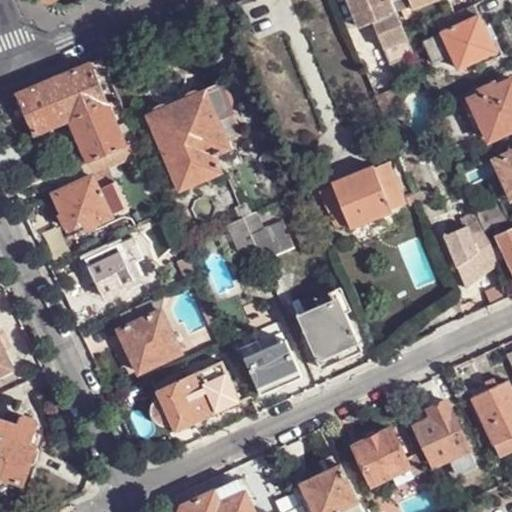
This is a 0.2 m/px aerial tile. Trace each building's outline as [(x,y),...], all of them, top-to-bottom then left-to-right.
[(351,0),(362,26),(376,21),(392,63),(414,54),(406,34),(397,11),(392,0),(351,0)] [(409,0),(392,0),(397,11),(411,5),(409,0)] [(413,10),(437,0),(409,0),(411,5),(413,10)] [(498,51),(476,2),(438,20),(444,31),(425,39),(435,62),(454,53),(461,68),(498,51)] [(72,118),(112,102),(100,76),(111,72),(104,56),(50,79),(1,99),(7,113),(25,105),(37,133),(72,118)] [(404,106),(383,56),(368,62),(369,65),(366,67),(385,113),(404,106)] [(511,129),(511,79),(472,98),(492,139),(511,129)] [(225,170),(218,153),(235,147),(231,138),(245,132),(224,83),(186,99),(185,96),(182,89),(178,93),(170,95),(173,101),(174,104),(151,114),(183,188),(225,170)] [(130,144),(112,102),(72,118),(90,160),(130,144)] [(511,151),(497,158),(511,191),(511,151)] [(460,164),(465,175),(479,168),(474,158),(460,164)] [(353,227),(396,210),(393,203),(406,198),(391,161),(378,166),(377,164),(335,180),(336,184),(323,189),(338,226),(351,221),(353,227)] [(57,193),(74,227),(87,221),(89,227),(115,215),(114,214),(102,188),(95,174),(57,193)] [(119,180),(102,188),(114,214),(131,207),(119,180)] [(510,219),(503,201),(480,212),(482,218),(487,230),(510,219)] [(259,209),(246,216),(265,259),(297,246),(286,219),(267,228),(259,209)] [(248,266),(265,259),(246,216),(234,221),(238,230),(233,233),(248,266)] [(468,287),(501,263),(487,230),(482,218),(446,233),(468,287)] [(511,261),(511,229),(500,235),(511,261)] [(134,237),(120,243),(139,280),(147,277),(139,262),(145,259),(134,237)] [(106,296),(139,280),(130,263),(120,243),(88,258),(106,296)] [(493,305),(511,295),(511,286),(511,284),(489,293),(493,305)] [(184,351),(164,309),(167,292),(122,313),(129,326),(122,329),(142,370),(184,351)] [(323,366),(365,348),(348,311),(343,313),(336,298),(307,311),(301,298),(295,301),(323,366)] [(202,305),(209,323),(219,319),(211,300),(202,305)] [(0,335),(0,376),(16,369),(0,335)] [(304,375),(289,338),(263,348),(252,354),(247,356),(264,393),(304,375)] [(248,346),(252,354),(263,348),(260,341),(248,346)] [(243,400),(224,359),(160,389),(163,396),(157,401),(154,408),(156,416),(161,422),(168,425),(175,423),(179,430),(243,400)] [(474,396),(496,444),(511,436),(511,384),(510,380),(502,383),(498,377),(485,383),(488,390),(474,396)] [(435,417),(417,425),(435,464),(452,457),(459,474),(477,466),(469,449),(471,448),(449,400),(431,408),(435,417)] [(0,418),(0,473),(26,482),(32,464),(38,461),(42,451),(39,446),(32,444),(36,433),(39,423),(37,420),(27,417),(24,418),(21,425),(0,418)] [(356,446),(373,484),(396,473),(410,466),(412,466),(394,428),(356,446)] [(43,435),(36,433),(32,444),(39,446),(43,435)] [(511,450),(511,436),(496,444),(502,456),(511,450)] [(365,511),(343,464),(327,472),(319,476),(322,482),(303,491),(300,485),(295,488),(304,506),(306,511),(365,511)] [(415,476),(410,466),(396,473),(400,482),(415,476)] [(303,491),(322,482),(319,476),(317,472),(298,480),(300,485),(303,491)] [(257,511),(245,484),(220,495),(217,490),(190,502),(186,511),(257,511)] [(284,492),(294,511),(304,506),(295,488),(284,492)]
